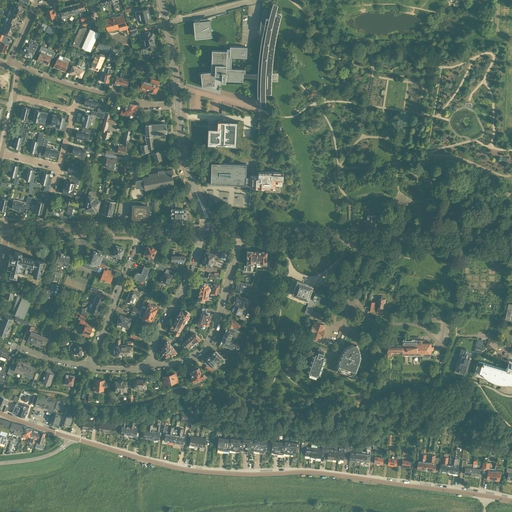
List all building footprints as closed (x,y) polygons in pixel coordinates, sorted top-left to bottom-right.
[(79,3),(76,3),(78,12),(85,10),(84,10),(82,2),(81,1),(79,2),(79,3)] [(16,3),(12,11),(21,15),(23,12),(22,12),(23,10),(20,9),(21,6),(16,3)] [(281,13),(274,12),(276,4),(271,3),(269,10),(265,9),(262,20),(261,19),(261,21),(260,21),(260,29),(259,32),(259,35),(258,40),(261,41),(260,44),(259,52),(258,56),(257,73),(245,72),(245,69),(228,69),(229,61),(231,61),(232,57),(246,57),(246,58),(247,47),(246,47),(226,46),(226,50),(211,50),(210,72),(200,73),(199,73),(198,74),(198,75),(199,76),(200,76),(202,86),(212,85),(212,83),(214,83),(214,75),(218,75),(221,75),(221,82),(225,82),(225,81),(242,81),(241,86),(246,86),(247,77),(257,77),(257,89),(257,97),(261,97),(261,96),(264,96),(264,94),(271,93),(271,88),(271,82),(271,73),(273,55),(275,40),(277,30),(279,20),(281,13)] [(148,11),(147,8),(135,11),(136,15),(138,14),(139,17),(148,14),(149,13),(148,11)] [(46,10),(46,11),(43,12),(44,16),(47,15),(48,19),(50,19),(50,21),(55,20),(55,18),(54,15),(55,15),(54,10),(53,10),(53,9),(46,10)] [(12,11),(9,18),(14,21),(16,19),(19,20),(20,18),(21,15),(12,11)] [(126,26),(123,14),(120,15),(121,16),(115,18),(115,17),(105,19),(108,31),(119,28),(120,30),(124,29),(126,34),(130,33),(128,26),(127,26),(126,26)] [(148,14),(139,17),(140,20),(137,20),(138,24),(150,21),(149,18),(150,18),(150,16),(149,15),(148,14)] [(9,18),(7,21),(5,26),(14,30),(16,27),(15,27),(16,25),(13,23),(14,21),(9,18)] [(210,20),(194,22),(195,22),(196,37),(211,35),(212,36),(210,20)] [(5,26),(3,31),(1,33),(7,36),(8,34),(12,35),(13,33),(14,30),(5,26)] [(56,30),(48,26),(45,31),(54,35),(56,30)] [(93,27),(92,30),(85,27),(79,28),(72,45),(74,46),(73,47),(77,49),(78,48),(80,49),(80,47),(84,48),(84,50),(87,51),(87,50),(90,51),(92,47),(93,43),(94,43),(95,39),(95,40),(96,39),(95,39),(96,37),(98,38),(99,34),(100,34),(100,33),(96,32),(97,29),(93,27)] [(153,33),(152,33),(152,32),(149,33),(149,31),(145,32),(145,33),(140,35),(141,38),(143,38),(144,42),(153,40),(153,36),(154,35),(154,34),(154,33),(153,33)] [(30,44),(28,48),(25,46),(22,54),(26,56),(27,56),(30,48),(33,41),(30,40),(29,43),(30,44)] [(144,42),(145,47),(144,47),(144,48),(143,49),(142,50),(141,50),(141,60),(149,60),(148,60),(148,58),(149,58),(148,54),(147,54),(146,49),(148,49),(149,50),(153,49),(152,48),(155,47),(156,46),(156,45),(155,44),(154,44),(153,40),(144,42)] [(36,43),(33,41),(30,48),(27,56),(31,58),(32,55),(34,50),(35,51),(38,44),(36,43)] [(48,42),(43,53),(40,51),(36,60),(42,63),(47,51),(50,44),(48,42)] [(49,52),(47,51),(42,63),(47,65),(51,56),(48,55),(49,52)] [(92,64),(92,65),(91,68),(98,71),(99,67),(99,68),(104,55),(100,53),(100,56),(96,54),(92,64)] [(59,55),(58,58),(57,58),(53,67),(59,69),(64,57),(59,55)] [(64,57),(59,69),(64,71),(66,67),(68,68),(72,61),(69,60),(70,59),(64,57),(65,57),(64,57)] [(75,75),(78,67),(79,65),(77,64),(76,66),(72,65),(69,72),(73,74),(75,75)] [(84,70),(78,67),(75,75),(77,76),(81,77),(84,70)] [(108,69),(107,74),(104,73),(102,81),(108,83),(111,70),(108,69)] [(120,85),(122,77),(116,76),(114,84),(115,84),(116,85),(117,84),(120,85)] [(128,79),(122,77),(120,85),(123,86),(123,87),(125,87),(125,86),(126,87),(128,79)] [(148,92),(149,92),(155,94),(160,80),(151,77),(150,83),(142,81),(140,89),(145,91),(146,89),(149,90),(148,92)] [(85,98),(84,105),(95,107),(97,101),(92,100),(92,99),(89,99),(85,98)] [(134,116),(135,111),(136,111),(137,109),(136,108),(137,105),(125,102),(124,109),(125,109),(125,110),(123,110),(122,111),(121,110),(120,113),(129,115),(130,114),(134,116)] [(29,122),(30,115),(28,114),(29,108),(23,106),(22,110),(21,113),(20,118),(26,119),(26,121),(29,122)] [(30,115),(29,122),(32,123),(33,120),(38,122),(41,111),(35,109),(33,116),(30,115)] [(47,112),(41,111),(38,122),(38,124),(47,126),(48,120),(45,119),(47,112)] [(85,113),(84,116),(83,116),(81,124),(88,126),(90,119),(92,120),(93,115),(85,113)] [(48,120),(47,126),(50,127),(50,125),(56,126),(59,115),(53,114),(51,120),(48,120)] [(65,117),(59,115),(56,126),(55,128),(65,131),(67,124),(63,123),(65,117)] [(116,119),(109,117),(105,116),(101,131),(103,131),(102,136),(103,137),(105,137),(105,138),(106,138),(110,139),(111,133),(106,131),(108,122),(115,124),(116,119)] [(157,120),(158,123),(150,124),(150,123),(145,123),(145,126),(144,128),(144,131),(145,132),(146,132),(146,133),(145,134),(146,144),(140,145),(141,149),(140,150),(141,152),(142,153),(147,152),(148,156),(154,156),(155,161),(162,160),(160,155),(164,154),(162,150),(159,151),(159,150),(155,151),(154,151),(151,134),(151,135),(151,134),(159,133),(160,136),(164,136),(164,133),(166,132),(165,123),(164,123),(164,119),(157,120)] [(236,146),(237,121),(225,120),(220,120),(216,120),(216,128),(207,127),(207,144),(219,145),(224,145),(236,146)] [(84,133),(77,131),(76,137),(79,138),(79,139),(82,139),(89,141),(91,130),(85,129),(84,133)] [(12,141),(11,147),(19,149),(20,144),(23,145),(27,132),(23,130),(21,137),(16,136),(14,142),(12,141)] [(27,139),(24,152),(28,153),(28,151),(31,152),(32,146),(35,147),(39,135),(34,134),(33,140),(27,139)] [(49,142),(43,140),(41,149),(45,150),(44,154),(47,154),(47,156),(55,158),(57,150),(50,148),(50,146),(48,146),(49,142)] [(124,153),(126,153),(127,149),(125,148),(126,147),(124,146),(125,146),(121,145),(118,145),(119,144),(115,144),(115,146),(118,147),(117,153),(124,154),(124,153)] [(86,150),(73,147),(72,153),(75,154),(78,155),(85,156),(86,150)] [(115,159),(112,158),(112,159),(104,158),(103,162),(106,164),(106,167),(109,168),(109,169),(115,170),(117,167),(115,166),(114,165),(114,163),(115,163),(116,160),(115,159)] [(219,163),(219,162),(217,162),(217,163),(211,163),(211,169),(208,169),(208,182),(210,182),(211,183),(212,183),(211,185),(224,186),(224,184),(247,185),(247,184),(248,184),(250,184),(250,175),(250,173),(251,173),(252,172),(252,171),(251,170),(246,169),(246,164),(219,163)] [(78,176),(79,172),(77,172),(79,165),(71,163),(69,171),(71,171),(70,174),(78,176)] [(18,166),(10,164),(9,169),(11,169),(9,175),(14,177),(13,184),(17,185),(20,171),(17,171),(18,166)] [(34,170),(26,168),(25,172),(26,172),(25,179),(30,181),(28,188),(32,189),(33,186),(34,182),(36,175),(32,174),(34,170)] [(143,177),(143,178),(135,180),(135,187),(145,188),(145,190),(166,187),(165,185),(173,184),(171,176),(172,175),(172,174),(173,173),(172,170),(163,171),(164,173),(162,174),(163,174),(158,175),(158,172),(155,172),(155,171),(150,172),(150,173),(143,175),(143,177)] [(255,175),(250,175),(250,184),(250,186),(253,187),(274,188),(274,186),(282,186),(282,172),(255,171),(255,175)] [(49,174),(41,172),(40,175),(42,176),(40,183),(46,185),(44,192),(48,193),(51,179),(48,178),(49,174)] [(65,180),(63,186),(74,189),(76,184),(78,184),(79,181),(72,179),(71,182),(65,180)] [(74,189),(63,186),(62,193),(73,195),(74,189)] [(94,214),(95,212),(96,210),(97,210),(99,201),(93,199),(95,192),(90,191),(89,192),(89,193),(85,209),(91,210),(90,210),(91,211),(91,213),(94,214)] [(8,199),(1,197),(0,201),(0,210),(3,211),(3,210),(5,211),(7,204),(9,205),(11,197),(8,197),(8,199)] [(179,201),(178,220),(185,220),(185,219),(189,220),(189,215),(185,215),(186,209),(182,209),(182,197),(180,197),(180,201),(179,201)] [(102,213),(112,215),(115,202),(105,200),(102,213)] [(22,201),(21,203),(15,201),(13,209),(21,211),(21,209),(24,210),(26,202),(22,201)] [(44,203),(37,201),(34,212),(35,212),(34,213),(41,215),(41,214),(44,203)] [(66,212),(66,213),(76,216),(79,203),(69,201),(67,211),(63,210),(64,209),(59,208),(59,207),(56,206),(56,207),(51,206),(49,211),(62,214),(63,212),(66,212)] [(168,205),(168,209),(167,219),(171,219),(171,220),(178,220),(179,201),(175,201),(175,205),(168,205)] [(138,206),(133,205),(132,218),(136,218),(136,219),(143,219),(147,219),(148,206),(142,206),(142,205),(138,204),(138,206)] [(367,215),(367,228),(375,228),(376,215),(367,215)] [(114,248),(113,250),(112,250),(110,253),(110,254),(109,256),(113,257),(113,256),(116,257),(119,258),(120,257),(124,248),(123,248),(123,247),(121,246),(120,247),(116,245),(114,248)] [(146,250),(145,251),(144,253),(144,254),(144,255),(149,257),(148,260),(151,261),(153,258),(156,249),(154,248),(150,246),(150,247),(148,246),(147,247),(146,247),(146,249),(146,250)] [(98,252),(93,250),(91,249),(89,254),(91,255),(91,256),(90,257),(88,262),(98,266),(99,264),(103,254),(98,252)] [(172,250),(171,255),(171,260),(184,261),(185,256),(174,255),(175,250),(172,250)] [(257,251),(247,250),(246,267),(245,267),(245,266),(244,266),(244,271),(251,271),(251,264),(256,265),(257,251)] [(258,250),(257,251),(256,265),(265,265),(265,266),(269,267),(269,260),(266,260),(266,251),(261,251),(260,250),(258,250)] [(10,254),(8,263),(7,268),(11,269),(9,277),(16,278),(18,271),(21,271),(21,272),(27,274),(28,268),(31,269),(31,270),(34,270),(33,275),(40,277),(41,270),(42,271),(42,267),(43,261),(36,259),(36,260),(34,260),(34,259),(22,257),(22,256),(21,255),(22,252),(15,251),(14,255),(10,254)] [(211,253),(206,251),(205,253),(204,253),(204,255),(204,256),(203,260),(202,260),(201,262),(202,263),(202,264),(207,266),(211,267),(212,263),(214,259),(213,259),(215,254),(211,253)] [(61,266),(64,255),(63,254),(63,253),(59,252),(55,263),(54,267),(60,268),(60,265),(61,266)] [(69,256),(64,255),(61,266),(60,265),(60,268),(63,269),(64,265),(66,266),(69,267),(70,264),(67,263),(69,256)] [(104,268),(106,265),(100,263),(97,271),(100,273),(102,268),(104,268)] [(134,277),(144,281),(149,268),(144,266),(141,273),(137,272),(134,277)] [(61,272),(59,272),(60,269),(54,268),(52,270),(50,279),(57,281),(58,276),(60,277),(61,272)] [(104,270),(100,279),(110,282),(113,273),(109,272),(110,270),(107,269),(106,271),(104,270)] [(168,272),(167,273),(164,272),(160,281),(163,283),(163,284),(163,285),(164,285),(164,286),(166,286),(166,285),(167,284),(170,279),(171,279),(172,278),(173,277),(172,276),(171,275),(171,274),(168,272)] [(312,293),(310,292),(312,286),(306,284),(302,282),(302,283),(297,281),(295,284),(293,291),(292,294),(297,296),(297,297),(301,298),(307,300),(308,297),(310,298),(304,313),(311,316),(314,306),(315,306),(316,306),(317,306),(318,305),(319,304),(319,303),(321,301),(322,299),(322,298),(322,296),(321,295),(319,294),(313,292),(312,293)] [(202,282),(201,282),(200,283),(199,285),(200,287),(199,291),(208,293),(209,290),(212,291),(213,291),(212,294),(216,295),(217,292),(218,292),(219,285),(213,284),(207,283),(204,283),(202,282)] [(15,291),(6,288),(5,292),(6,293),(5,298),(12,300),(13,296),(14,295),(16,295),(17,292),(15,291)] [(129,291),(127,297),(127,296),(126,299),(126,300),(132,303),(135,295),(139,296),(139,293),(135,292),(134,293),(129,291)] [(199,291),(198,296),(197,297),(197,299),(198,300),(199,301),(200,301),(203,302),(204,299),(207,300),(207,298),(208,299),(208,296),(208,293),(199,291)] [(93,293),(89,302),(100,306),(100,305),(101,305),(102,303),(101,302),(102,302),(103,302),(104,298),(93,293)] [(15,314),(14,315),(23,319),(31,302),(22,298),(23,295),(18,294),(12,313),(15,314)] [(384,303),(385,303),(386,299),(383,298),(384,297),(381,296),(381,298),(378,297),(377,302),(378,302),(377,312),(382,313),(384,303)] [(246,298),(245,301),(236,297),(233,304),(235,305),(245,309),(248,302),(251,304),(252,300),(246,298)] [(86,307),(85,308),(89,309),(88,311),(98,315),(99,311),(98,310),(99,309),(100,307),(100,306),(89,302),(88,306),(86,307)] [(155,314),(156,312),(155,312),(156,308),(154,307),(154,306),(148,303),(145,311),(154,315),(154,314),(155,314)] [(248,310),(245,309),(235,305),(233,312),(239,314),(238,317),(244,320),(248,310)] [(201,307),(200,309),(201,310),(200,313),(201,313),(200,317),(209,320),(211,314),(208,313),(209,312),(207,311),(208,307),(201,306),(201,307)] [(142,317),(142,319),(139,318),(138,322),(138,323),(148,327),(151,326),(152,323),(150,322),(150,321),(151,321),(152,319),(152,318),(153,315),(154,315),(145,311),(140,309),(138,313),(140,314),(139,316),(142,317)] [(180,311),(178,315),(186,319),(190,321),(192,317),(188,315),(190,312),(184,309),(184,310),(182,309),(181,310),(180,311)] [(0,313),(0,332),(5,335),(9,327),(10,327),(10,326),(9,325),(10,324),(12,325),(14,319),(12,318),(3,314),(3,315),(0,313)] [(80,314),(77,313),(76,316),(79,317),(78,319),(80,320),(84,321),(86,316),(80,313),(80,314)] [(125,316),(120,314),(120,315),(119,315),(118,317),(118,318),(116,323),(117,324),(116,327),(121,329),(122,326),(128,328),(132,317),(129,316),(129,317),(128,317),(125,316)] [(186,319),(178,315),(176,315),(175,317),(176,319),(173,323),(182,328),(186,319)] [(209,320),(200,317),(198,321),(197,321),(196,324),(200,325),(199,325),(204,327),(204,326),(207,327),(209,320)] [(228,323),(227,326),(233,329),(238,331),(240,324),(230,319),(229,321),(228,322),(228,323)] [(93,326),(86,323),(86,322),(84,321),(80,320),(78,325),(81,327),(82,325),(84,326),(82,333),(89,336),(89,335),(90,334),(91,332),(90,332),(91,330),(92,329),(93,327),(92,327),(93,326)] [(317,321),(317,323),(314,322),(312,326),(310,331),(311,331),(309,336),(320,340),(325,325),(322,324),(322,323),(317,321)] [(182,328),(173,323),(172,324),(170,327),(170,329),(170,330),(173,331),(172,332),(178,335),(182,328)] [(39,335),(31,331),(33,326),(28,325),(25,332),(30,333),(27,341),(35,344),(39,335)] [(233,329),(227,326),(226,327),(225,330),(225,331),(226,332),(226,333),(236,337),(238,331),(233,329)] [(188,338),(195,346),(197,343),(198,342),(197,342),(199,341),(198,340),(200,339),(195,333),(194,332),(192,332),(187,336),(188,338)] [(48,338),(39,335),(35,344),(44,347),(47,340),(52,342),(55,335),(50,333),(48,338)] [(236,337),(226,333),(225,334),(224,333),(223,334),(222,337),(222,338),(234,343),(236,337)] [(410,341),(408,341),(403,341),(403,344),(398,344),(398,342),(395,342),(395,344),(388,344),(387,355),(391,355),(391,352),(397,352),(397,354),(423,355),(423,354),(423,353),(431,353),(432,350),(433,350),(433,346),(432,346),(431,343),(423,342),(423,340),(418,340),(418,336),(410,336),(410,341)] [(195,346),(188,338),(184,340),(184,342),(182,344),(187,349),(188,348),(189,349),(191,348),(192,348),(195,346)] [(239,349),(241,345),(223,338),(223,339),(222,339),(221,340),(220,343),(220,344),(231,348),(232,346),(236,347),(236,348),(239,349)] [(116,340),(116,346),(114,347),(114,349),(115,349),(115,355),(116,355),(116,356),(121,356),(121,355),(123,355),(124,346),(120,346),(120,340),(116,340)] [(161,349),(162,350),(161,351),(161,352),(163,354),(172,346),(169,343),(166,341),(164,343),(165,344),(162,347),(161,349)] [(77,343),(76,346),(72,344),(70,349),(74,351),(73,353),(81,355),(81,354),(82,354),(82,352),(83,350),(84,350),(84,348),(84,347),(84,346),(82,345),(78,343),(78,344),(77,343)] [(341,354),(341,355),(336,366),(340,372),(349,375),(355,373),(360,360),(360,356),(360,353),(359,351),(358,348),(356,345),(357,346),(355,348),(353,347),(352,347),(352,345),(353,344),(350,345),(347,347),(346,347),(344,349),(342,352),(341,353),(341,354)] [(126,346),(124,346),(123,355),(129,355),(129,356),(130,357),(131,357),(132,356),(132,355),(132,346),(130,346),(126,346)] [(172,346),(163,354),(166,357),(167,357),(168,356),(169,356),(170,355),(170,356),(171,356),(176,351),(172,346)] [(461,355),(457,367),(460,368),(460,369),(459,369),(459,370),(460,370),(459,372),(464,374),(464,376),(471,353),(466,351),(467,349),(466,349),(464,356),(461,355)] [(323,351),(322,351),(318,350),(317,354),(315,353),(314,354),(313,353),(307,371),(308,372),(308,373),(317,376),(318,375),(319,375),(325,358),(323,357),(324,356),(322,355),(323,351)] [(212,356),(220,364),(224,360),(216,351),(215,351),(214,351),(212,354),(212,355),(213,356),(212,356)] [(220,364),(212,356),(211,357),(210,356),(210,357),(209,357),(207,359),(207,360),(215,369),(220,364)] [(215,369),(207,360),(204,363),(207,365),(214,370),(215,369)] [(18,361),(15,368),(10,366),(7,373),(12,375),(14,370),(22,374),(26,364),(18,361)] [(478,361),(475,374),(502,382),(501,383),(507,385),(507,384),(511,385),(511,371),(511,370),(510,368),(511,366),(511,364),(509,363),(507,365),(507,367),(506,368),(505,369),(484,363),(483,362),(483,363),(478,361)] [(35,368),(26,364),(22,374),(31,377),(35,368)] [(52,369),(53,367),(51,366),(50,368),(47,367),(41,382),(50,385),(55,370),(52,369)] [(194,370),(190,372),(192,376),(191,376),(191,378),(192,381),(193,381),(194,381),(194,382),(195,382),(198,381),(198,380),(198,379),(198,380),(199,379),(200,381),(205,379),(202,372),(201,372),(198,367),(197,367),(194,368),(194,369),(194,370)] [(172,383),(173,381),(176,380),(175,377),(176,377),(175,374),(171,375),(167,375),(168,376),(164,377),(165,383),(169,382),(170,383),(172,383)] [(72,385),(74,376),(69,375),(69,376),(66,375),(64,383),(65,383),(65,385),(68,385),(68,384),(72,385)] [(95,379),(95,383),(94,383),(93,388),(94,388),(94,389),(94,392),(102,393),(103,390),(103,387),(104,387),(105,382),(104,382),(104,380),(95,379)] [(144,390),(144,389),(146,389),(145,379),(133,380),(134,388),(137,388),(137,389),(138,389),(138,390),(139,391),(143,391),(144,390)] [(123,380),(118,380),(115,380),(115,391),(118,391),(118,393),(122,393),(122,391),(126,391),(126,390),(127,389),(127,387),(126,387),(126,381),(123,381),(123,380)] [(42,397),(38,395),(37,397),(33,395),(30,402),(35,404),(52,411),(56,400),(47,396),(47,397),(43,396),(42,397)] [(57,402),(58,400),(57,400),(55,408),(59,409),(60,407),(63,408),(65,403),(61,402),(61,403),(57,402)] [(19,407),(15,405),(12,412),(15,414),(24,418),(28,408),(23,405),(22,405),(21,405),(21,406),(20,406),(19,407)] [(72,415),(67,414),(68,411),(68,412),(65,411),(65,410),(62,418),(65,419),(63,425),(64,425),(69,426),(69,427),(73,415),(72,415)] [(55,414),(52,413),(50,421),(52,422),(52,423),(53,423),(52,425),(53,425),(53,424),(57,426),(56,426),(57,427),(57,425),(58,425),(61,415),(55,414)] [(88,420),(87,429),(92,430),(93,423),(95,423),(95,420),(94,420),(93,421),(88,420)] [(135,421),(133,420),(132,422),(132,427),(130,436),(135,436),(138,436),(139,432),(136,431),(137,428),(134,428),(135,421)] [(5,444),(9,431),(11,422),(7,421),(0,442),(5,444)] [(148,424),(147,430),(144,429),(144,430),(142,430),(141,436),(143,437),(143,438),(148,438),(151,421),(148,421),(146,421),(146,424),(148,424)] [(115,424),(110,424),(109,432),(114,433),(115,426),(117,426),(117,423),(115,423),(115,424)] [(36,430),(32,443),(34,443),(35,439),(37,440),(40,431),(36,430)] [(40,431),(37,440),(36,442),(42,444),(45,433),(40,431)] [(200,438),(199,446),(204,447),(206,440),(207,440),(208,437),(206,437),(206,438),(200,438)] [(311,447),(306,446),(306,443),(303,442),(302,449),(305,450),(305,455),(310,456),(311,447)] [(321,448),(316,448),(315,458),(315,457),(321,458),(320,458),(321,458),(321,457),(324,457),(326,442),(325,442),(324,445),(322,445),(321,448)] [(332,459),(333,450),(328,449),(329,446),(327,446),(327,443),(326,442),(324,457),(327,457),(327,458),(332,459)] [(348,447),(346,459),(349,460),(354,461),(356,452),(350,452),(351,447),(351,445),(349,444),(348,447)] [(344,451),(339,451),(338,459),(343,460),(343,459),(346,459),(348,447),(345,447),(344,449),(344,451)] [(361,453),(360,462),(365,462),(366,457),(369,457),(370,447),(366,447),(365,453),(361,453)] [(457,447),(455,455),(455,458),(453,473),(458,473),(459,465),(456,465),(457,463),(459,464),(459,458),(461,448),(457,447)] [(394,456),(394,459),(388,458),(387,465),(396,466),(397,459),(397,457),(394,456)] [(467,461),(463,460),(462,467),(462,472),(465,473),(465,474),(468,475),(468,474),(472,474),(473,468),(473,464),(467,464),(467,461)] [(490,480),(490,479),(493,479),(495,469),(489,468),(490,463),(487,462),(486,470),(485,474),(486,474),(486,478),(488,479),(490,480)] [(480,475),(480,469),(473,468),(472,474),(475,475),(475,477),(479,477),(479,475),(480,475)]
